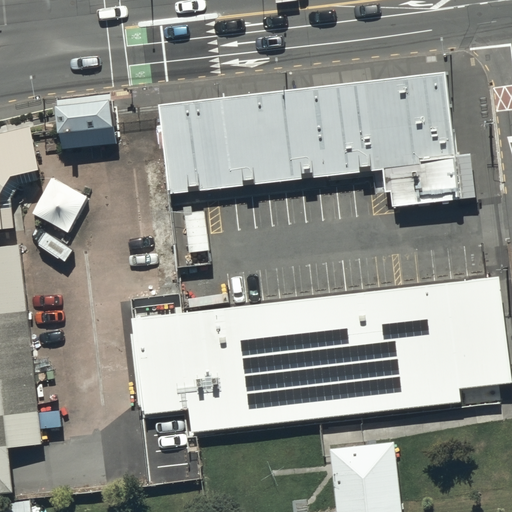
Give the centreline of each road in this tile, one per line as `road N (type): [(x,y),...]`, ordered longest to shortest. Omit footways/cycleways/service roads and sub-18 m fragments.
road 1 (secondary): [(335,5),(217,44),(41,70)]
road 2 (secondary): [(35,15),(176,0)]
